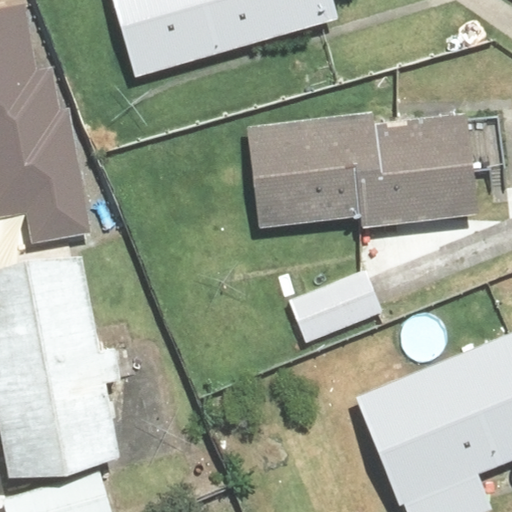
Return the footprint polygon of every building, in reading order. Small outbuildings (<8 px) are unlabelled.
[(106,0),(130,79),(331,21),(325,0),(106,0)] [(0,200),(31,196),(37,233),(98,225),(81,101),(60,104),(54,57),(31,60),(23,6),(0,8),(0,200)] [(243,133),(256,232),(354,219),(356,234),(471,219),(457,112),(371,124),(370,116),(243,133)] [(77,256),(0,270),(0,467),(3,485),(116,464),(102,388),(115,386),(109,353),(96,355),(77,256)] [(374,271),(294,299),(310,346),(390,318),(374,271)] [(511,332),(349,393),(393,511),(485,511),(471,472),(511,456),(511,332)] [(118,511),(107,472),(6,500),(9,511),(118,511)]
